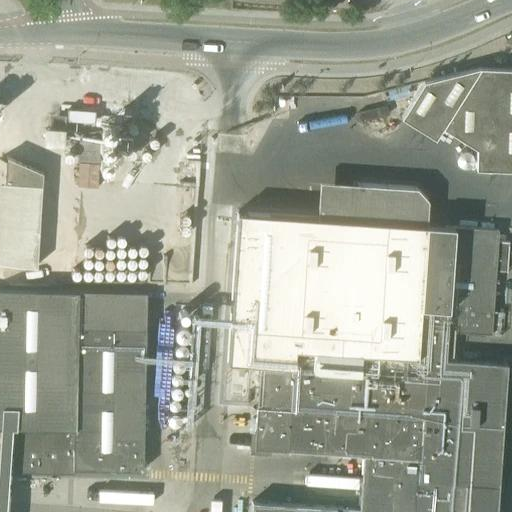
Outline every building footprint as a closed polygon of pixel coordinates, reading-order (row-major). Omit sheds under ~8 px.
[(511,170),(511,68),(478,67),(422,81),(401,117),(434,138),(441,127),(475,148),(475,169),(511,170)] [(422,81),(341,103),(341,136),(392,136),(401,117),(422,81)] [(51,124),(49,139),(70,141),(72,125),(51,124)] [(4,160),(3,184),(40,186),(41,172),(6,157),(4,160)] [(107,160),(85,161),(86,188),(108,187),(107,160)] [(509,275),(511,239),(500,239),(497,230),(283,216),(283,242),(302,243),(297,310),(336,312),(335,336),(286,332),(289,288),(262,287),(251,450),(361,457),(358,509),(251,502),(250,511),(496,511),(508,362),(446,358),(448,334),(493,338),(497,274),(509,275)] [(73,469),(141,471),(144,292),(0,289),(0,429),(11,430),(10,474),(73,475),(73,469)] [(170,343),(158,344),(159,359),(172,358),(170,343)]
